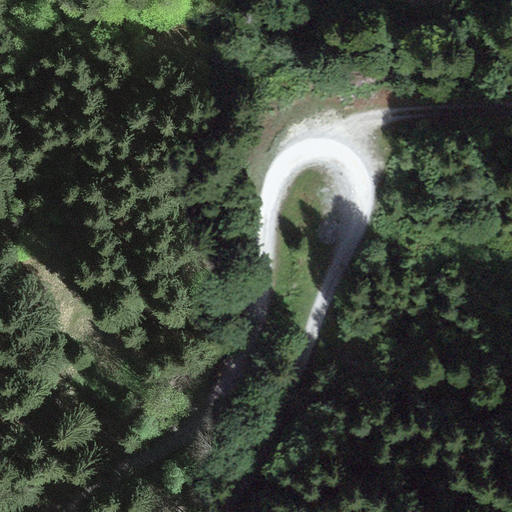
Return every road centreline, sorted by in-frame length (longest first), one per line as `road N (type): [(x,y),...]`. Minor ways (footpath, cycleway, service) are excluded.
road 1 (unclassified): [(69,511),(210,405),(254,306),(272,186),(290,158),(319,148),(348,160),(357,175),(358,213),(288,398),(230,511)]
road 2 (track): [(334,150),(365,121),(511,110)]
